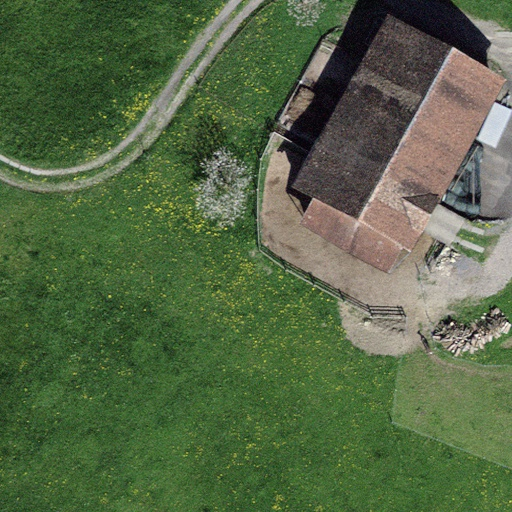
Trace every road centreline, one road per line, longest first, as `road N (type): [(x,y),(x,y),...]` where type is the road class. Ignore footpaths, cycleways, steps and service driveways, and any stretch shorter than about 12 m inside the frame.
road 1 (track): [(0,166),(34,180),(89,176),(135,147),(247,0)]
road 2 (track): [(396,0),(480,40),(511,44)]
